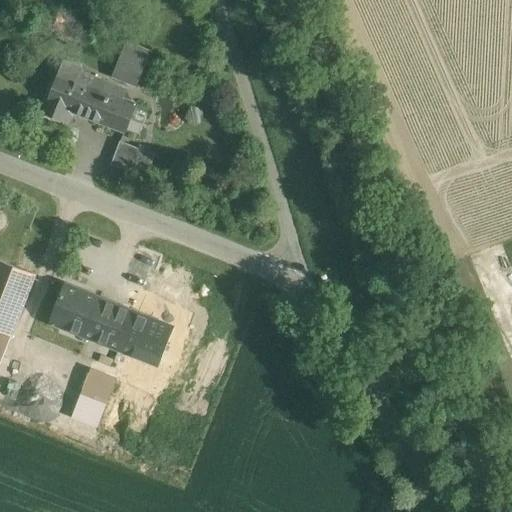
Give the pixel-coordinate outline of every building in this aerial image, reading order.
[(58,13),(54,23),(66,28),(70,17),(58,13)] [(79,33),(66,28),(62,38),(75,43),(79,33)] [(126,42),(115,38),(108,55),(119,60),(126,42)] [(150,51),(126,42),(119,60),(112,78),(136,87),(150,51)] [(126,91),(80,74),(82,70),(64,63),(49,103),(50,103),(45,114),(62,120),(68,122),(72,113),(123,134),(135,106),(122,101),(126,91)] [(200,109),(190,106),(185,120),(197,126),(204,118),(200,109)] [(155,155),(120,141),(111,165),(132,173),(146,179),(155,155)] [(132,173),(111,165),(105,181),(126,189),(132,173)] [(0,260),(0,331),(11,336),(35,275),(0,260)] [(134,313),(64,285),(50,322),(113,347),(114,347),(120,349),(134,314),(133,314),(134,313)] [(172,329),(134,314),(120,349),(158,365),(172,329)] [(0,331),(0,363),(11,336),(0,331)]
